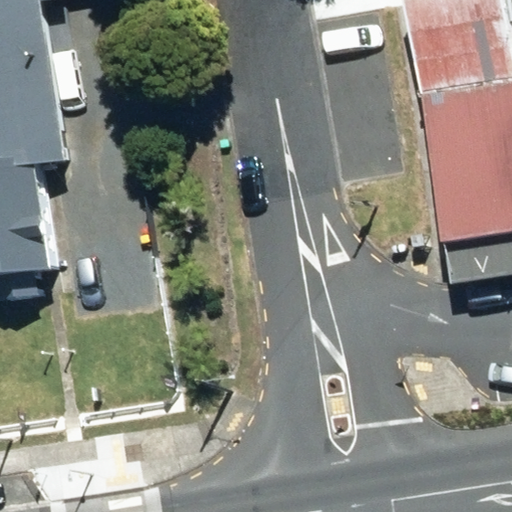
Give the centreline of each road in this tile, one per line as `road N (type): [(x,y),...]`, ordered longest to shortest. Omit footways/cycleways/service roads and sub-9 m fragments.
road 1 (residential): [(262,23),(308,100),(418,511)]
road 2 (residential): [(286,511),(292,359),(251,112),(262,23)]
